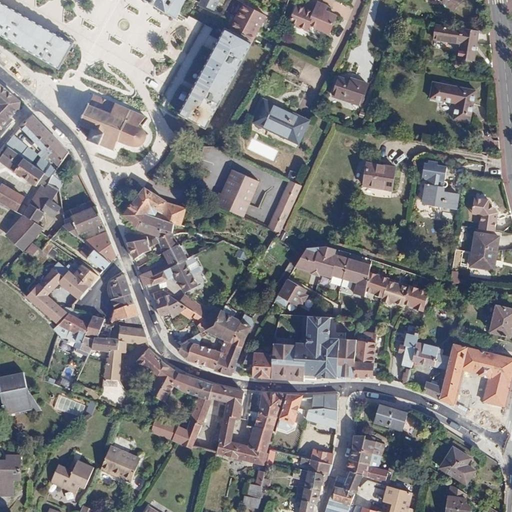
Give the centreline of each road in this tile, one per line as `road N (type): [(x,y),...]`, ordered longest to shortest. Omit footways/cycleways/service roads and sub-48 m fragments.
road 1 (residential): [(232,384),(246,344),(303,248),(326,244),(453,286),(511,289)]
road 2 (residential): [(127,262),(75,142),(34,99)]
road 3 (residential): [(509,449),(430,404),(347,388)]
road 4 (residential): [(232,384),(168,354),(127,262)]
road 5 (residential): [(511,128),(498,0)]
road 6 (residential): [(347,388),(341,454),(319,511)]
